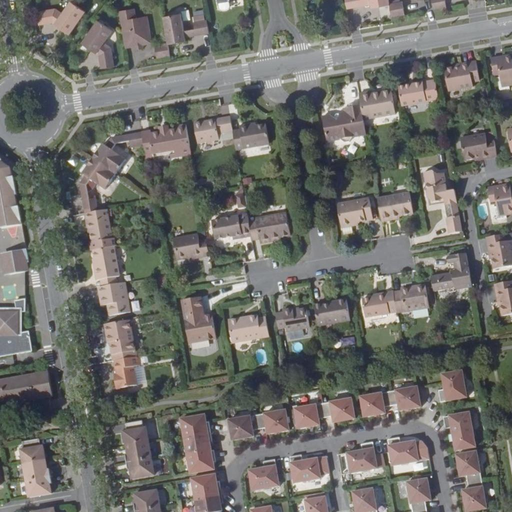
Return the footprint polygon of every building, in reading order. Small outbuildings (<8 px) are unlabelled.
[(346,0),(348,8),(360,6),(359,0),(346,0)] [(432,0),(434,9),(447,7),(445,0),(432,0)] [(63,25),(60,28),(69,34),(86,11),(71,1),(61,15),(54,10),(53,12),(55,19),(63,25)] [(229,1),(219,3),(219,8),(222,10),(228,9),(230,6),(229,1)] [(390,5),(392,17),(405,15),(403,1),(390,4),(390,5)] [(119,11),(126,48),(135,46),(136,46),(136,41),(139,41),(140,45),(143,45),(153,43),(148,16),(137,18),(135,8),(119,11)] [(39,25),(52,22),(50,9),(37,12),(39,25)] [(52,22),(60,28),(63,25),(55,19),(53,12),(54,10),(51,9),(50,9),(52,22)] [(181,13),(163,17),(168,43),(168,44),(179,42),(178,38),(186,37),(194,36),(192,29),(185,30),(181,13)] [(108,50),(109,49),(103,45),(113,30),(98,20),(82,43),(90,49),(92,46),(101,52),(108,50)] [(197,35),(210,33),(207,20),(194,22),(195,29),(197,35)] [(157,58),(171,56),(168,44),(168,43),(155,45),(157,58)] [(99,55),(101,52),(92,46),(90,49),(99,55)] [(115,66),(112,53),(99,55),(101,68),(115,66)] [(511,86),(511,55),(492,60),(495,76),(500,75),(501,78),(498,79),(501,91),(510,89),(510,87),(511,86)] [(458,70),(457,68),(445,70),(449,92),(474,88),(473,82),(480,81),(477,62),(463,65),(463,69),(458,70)] [(439,102),(436,82),(398,88),(402,109),(439,102)] [(375,94),(359,96),(361,107),(364,121),(396,116),(392,94),(375,97),(375,94)] [(351,140),(367,137),(364,121),(361,107),(345,110),(347,119),(335,121),(330,116),(321,118),(326,144),(340,142),(343,144),(347,144),(351,140)] [(233,132),(230,115),(224,116),(226,133),(233,132)] [(218,134),(226,133),(224,116),(213,118),(214,120),(193,124),(197,144),(220,141),(218,134)] [(233,132),(236,150),(269,145),(266,126),(255,128),(248,129),(247,124),(239,126),(240,131),(233,132)] [(191,153),(187,129),(155,135),(153,129),(141,131),(144,146),(146,157),(171,153),(171,156),(191,153)] [(144,146),(141,131),(129,133),(130,141),(132,148),(144,146)] [(118,142),(130,141),(129,133),(117,135),(118,142)] [(102,140),(90,157),(116,175),(128,159),(113,148),(118,142),(117,135),(112,136),(106,144),(102,140)] [(482,160),(490,159),(487,141),(486,135),(462,139),(465,161),(476,159),(475,157),(481,156),(482,160)] [(495,140),(487,141),(490,159),(498,157),(495,140)] [(116,175),(90,157),(80,171),(84,173),(79,181),(80,187),(87,185),(91,179),(106,189),(116,175)] [(12,167),(0,158),(0,355),(33,350),(30,330),(24,331),(23,310),(26,310),(27,297),(15,298),(16,306),(0,306),(0,227),(22,224),(19,205),(17,205),(15,194),(17,194),(12,167)] [(447,235),(462,232),(455,191),(448,192),(444,171),(423,174),(425,186),(423,191),(427,193),(430,206),(442,205),(447,235)] [(511,214),(511,191),(511,189),(510,184),(488,189),(492,205),(497,204),(497,207),(495,208),(497,220),(507,218),(507,216),(511,214)] [(89,197),(87,185),(80,187),(82,198),(89,197)] [(377,198),(381,222),(389,220),(389,218),(398,216),(413,213),(409,193),(377,198)] [(237,209),(246,207),(243,194),(234,196),(237,209)] [(82,198),(85,213),(100,211),(97,196),(89,197),(82,198)] [(348,223),(357,222),(373,220),(369,197),(336,203),(341,228),(349,227),(348,223)] [(100,211),(85,213),(87,224),(90,224),(92,232),(94,240),(94,242),(91,243),(92,250),(114,246),(117,246),(116,238),(113,239),(113,236),(108,209),(100,211)] [(249,221),(248,215),(211,221),(214,240),(232,237),(242,236),(242,239),(252,237),(249,221)] [(256,220),(259,241),(260,245),(274,243),(272,238),(278,237),(289,235),(285,215),(256,220)] [(252,237),(252,241),(259,241),(256,220),(249,221),(252,237)] [(504,235),(487,238),(488,246),(489,254),(493,253),(495,259),(492,259),(494,270),(511,267),(511,242),(511,241),(505,243),(504,235)] [(195,261),(210,258),(207,240),(201,241),(200,236),(174,240),(178,261),(190,259),(195,258),(195,261)] [(114,246),(92,250),(94,260),(95,267),(92,268),(95,281),(99,281),(100,287),(118,284),(117,277),(120,276),(114,246)] [(5,274),(30,269),(26,247),(0,252),(5,274)] [(432,276),(435,292),(472,286),(466,254),(447,257),(448,263),(453,263),(455,272),(432,276)] [(15,293),(25,293),(24,275),(6,276),(6,283),(15,283),(15,293)] [(511,282),(495,285),(498,300),(501,300),(503,306),(501,306),(503,317),(511,314),(511,282)] [(100,287),(97,288),(99,299),(105,298),(106,306),(108,316),(130,312),(125,283),(118,284),(100,287)] [(402,290),(406,312),(430,308),(427,286),(402,290)] [(366,319),(398,314),(394,290),(387,291),(387,294),(370,296),(363,297),(366,319)] [(200,297),(179,301),(187,345),(215,340),(210,316),(203,317),(200,297)] [(315,304),(319,325),(350,320),(346,298),(331,301),(331,304),(324,305),(324,302),(315,304)] [(138,302),(130,304),(132,313),(140,311),(138,302)] [(275,313),(278,330),(285,329),(285,332),(309,328),(306,309),(297,310),(290,312),(289,308),(281,310),(281,312),(275,313)] [(232,343),(269,337),(266,316),(259,318),(258,313),(228,318),(232,343)] [(137,351),(131,319),(105,324),(107,337),(111,337),(112,342),(114,354),(137,351)] [(142,357),(115,361),(117,371),(117,375),(115,375),(117,387),(140,384),(137,367),(144,366),(142,357)] [(0,406),(53,396),(48,372),(0,380),(0,406)] [(447,391),(440,392),(442,404),(445,403),(469,399),(467,391),(469,389),(468,384),(466,383),(464,373),(445,376),(447,391)] [(408,390),(391,393),(393,408),(400,406),(401,412),(423,409),(419,388),(416,389),(414,387),(409,388),(408,390)] [(365,418),(387,414),(386,408),(393,408),(391,393),(373,396),(371,395),(366,396),(364,398),(362,398),(365,418)] [(342,402),(325,405),(327,419),(335,418),(336,423),(357,420),(353,400),(351,400),(348,399),(343,399),(342,402)] [(299,430),(322,426),(321,420),(327,419),(325,405),(307,408),(305,406),(300,407),(299,409),(296,410),(299,430)] [(276,413),(259,416),(261,430),(268,429),(269,435),(291,431),(288,411),(285,412),(282,410),(278,411),(276,413)] [(471,414),(448,418),(445,418),(447,430),(454,429),(456,444),(476,441),(474,430),(475,427),(475,423),(473,421),(471,414)] [(209,427),(209,423),(207,415),(182,419),(184,428),(182,430),(183,435),(185,436),(185,439),(213,434),(212,426),(209,427)] [(233,421),(231,421),(234,441),(256,438),(254,432),(261,430),(259,416),(241,419),(239,418),(235,418),(233,421)] [(144,420),(128,423),(129,431),(126,431),(129,445),(150,441),(148,427),(146,428),(144,420)] [(214,441),(213,434),(185,439),(186,441),(184,442),(185,448),(187,449),(189,457),(214,452),(212,445),(212,441),(214,441)] [(402,445),(401,439),(389,441),(391,453),(394,467),(400,466),(403,467),(408,467),(409,464),(420,462),(417,442),(402,445)] [(22,464),(45,460),(42,445),(39,446),(38,440),(21,443),(22,449),(19,450),(22,464)] [(150,441),(129,445),(130,455),(127,455),(128,462),(153,458),(150,441)] [(379,470),(377,455),(375,443),(363,446),(364,452),(348,454),(352,474),(362,473),(364,474),(370,473),(371,471),(379,470)] [(214,452),(189,457),(189,459),(187,460),(188,464),(190,465),(192,474),(217,470),(216,463),(215,459),(217,459),(216,452),(214,452)] [(480,457),(479,453),(459,456),(463,478),(468,477),(469,484),(484,481),(481,465),(482,462),(482,457),(480,457)] [(304,462),(303,456),(291,458),(294,470),(296,484),(304,483),(306,484),(310,484),(311,481),(323,479),(319,459),(304,462)] [(153,458),(128,462),(130,470),(133,469),(135,479),(156,475),(153,458)] [(25,481),(50,476),(49,469),(46,469),(45,460),(22,464),(25,481)] [(281,487),(279,472),(277,461),(264,463),(265,469),(250,472),(253,492),(265,490),(267,491),(271,491),(272,488),(281,487)] [(195,494),(196,497),(223,492),(222,485),(220,486),(219,481),(218,474),(193,479),(194,487),(192,488),(194,494),(195,494)] [(28,498),(51,494),(49,484),(51,484),(50,476),(25,481),(28,498)] [(414,511),(415,511),(428,510),(427,503),(434,502),(430,480),(424,481),(415,483),(410,484),(410,486),(408,490),(409,494),(412,495),(414,511)] [(487,499),(484,481),(469,484),(470,491),(465,492),(468,511),(479,511),(489,510),(488,507),(490,504),(489,499),(487,499)] [(136,504),(137,511),(162,507),(159,490),(138,494),(139,504),(136,504)] [(356,493),(358,511),(379,511),(377,501),(379,499),(378,493),(376,493),(375,490),(356,493)] [(218,511),(224,511),(223,504),(222,500),(225,499),(223,492),(196,497),(196,500),(195,501),(196,507),(198,507),(198,511),(218,511)] [(330,511),(328,498),(308,502),(308,505),(306,508),(307,511),(330,511)]
